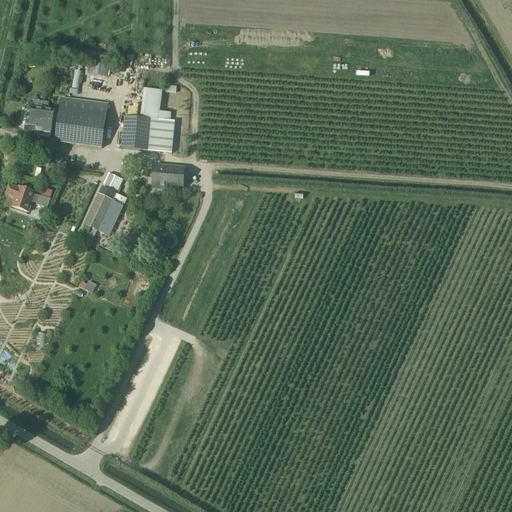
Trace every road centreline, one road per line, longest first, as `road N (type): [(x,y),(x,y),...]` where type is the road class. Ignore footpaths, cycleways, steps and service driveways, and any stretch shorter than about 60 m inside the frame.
road 1 (unclassified): [(157,511),(0,421)]
road 2 (track): [(179,0),(174,66),(195,90),(192,164)]
